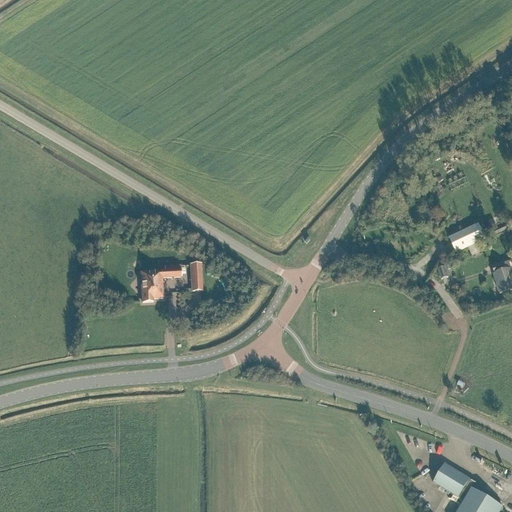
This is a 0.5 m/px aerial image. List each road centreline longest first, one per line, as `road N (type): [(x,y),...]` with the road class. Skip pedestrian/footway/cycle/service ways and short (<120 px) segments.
road 1 (unclassified): [(305,283),(0,106)]
road 2 (tertiary): [(305,283),(384,160),(511,63)]
road 3 (tertiary): [(264,342),(308,383),(454,429),(511,457)]
road 4 (tertiary): [(0,404),(58,388),(210,369),(264,342)]
road 5 (unknown): [(326,248),(408,274),(464,316)]
